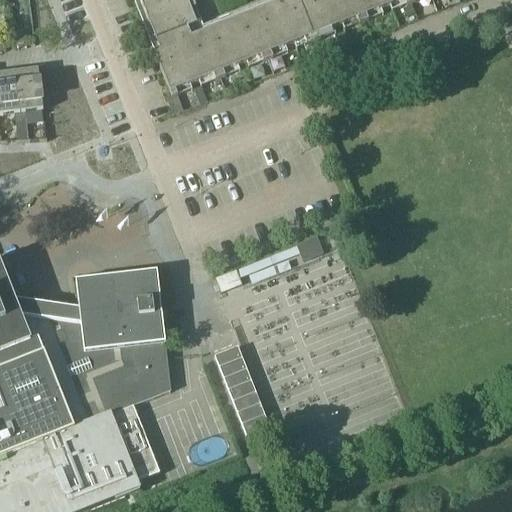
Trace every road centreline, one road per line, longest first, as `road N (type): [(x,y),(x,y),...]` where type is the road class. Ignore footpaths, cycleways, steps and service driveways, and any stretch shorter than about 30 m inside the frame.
road 1 (unclassified): [(147,142),(160,173),(301,118)]
road 2 (unclassified): [(147,142),(92,0)]
